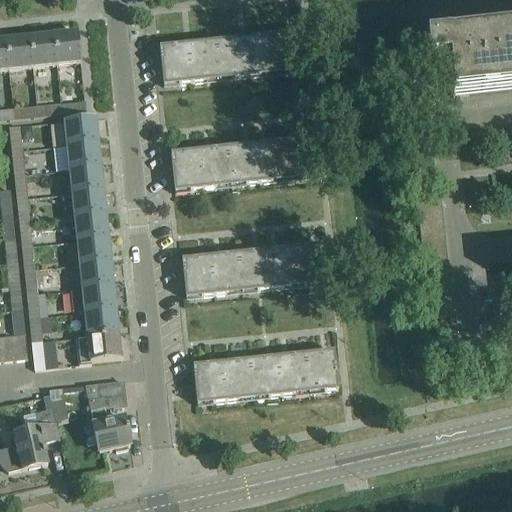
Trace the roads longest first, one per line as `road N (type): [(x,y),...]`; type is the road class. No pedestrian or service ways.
road 1 (residential): [(167,504),(115,0)]
road 2 (secondary): [(167,504),(511,426)]
road 3 (residential): [(460,254),(445,123),(511,115)]
